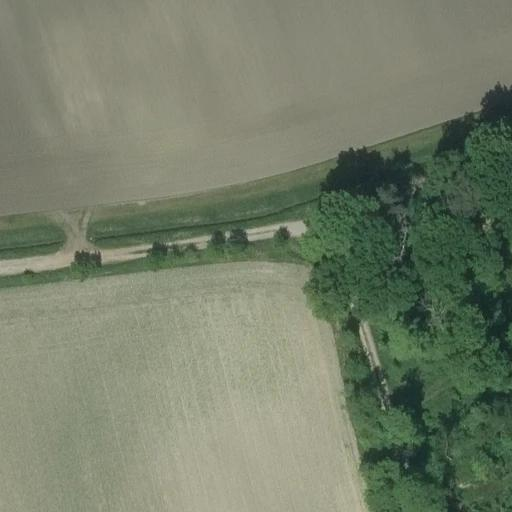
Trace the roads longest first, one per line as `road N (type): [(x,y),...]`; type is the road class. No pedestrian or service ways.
road 1 (track): [(333,220),(268,240),(0,272)]
road 2 (track): [(333,220),(415,511)]
road 3 (track): [(511,162),(333,220)]
